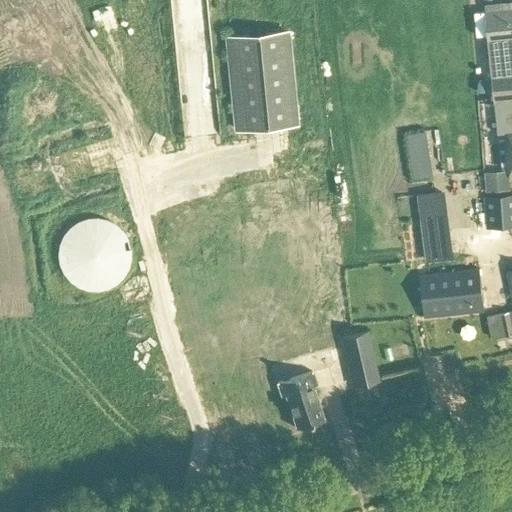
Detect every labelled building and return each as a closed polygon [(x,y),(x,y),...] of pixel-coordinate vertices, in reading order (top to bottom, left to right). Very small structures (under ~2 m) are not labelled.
[(123,17),(147,8),(144,0),(116,0),(123,17)] [(174,0),(176,22),(210,20),(208,0),(174,0)] [(497,133),(505,132),(511,131),(511,8),(485,11),(494,103),(497,133)] [(299,121),(293,25),(227,30),(234,126),(299,121)] [(426,131),(407,134),(414,179),(433,176),(426,131)] [(328,155),(286,157),(290,217),(332,215),(328,155)] [(0,201),(16,194),(6,170),(0,173),(0,201)] [(417,193),(425,244),(426,259),(450,255),(448,241),(452,240),(445,189),(417,193)] [(511,224),(511,194),(484,196),(486,226),(511,224)] [(134,275),(118,211),(59,225),(75,289),(134,275)] [(483,310),(479,269),(419,275),(424,317),(483,310)] [(352,387),(377,382),(366,333),(342,337),(352,387)] [(324,418),(309,372),(275,383),(281,399),(285,398),(295,428),(324,418)] [(17,410),(23,431),(94,412),(88,390),(17,410)]
